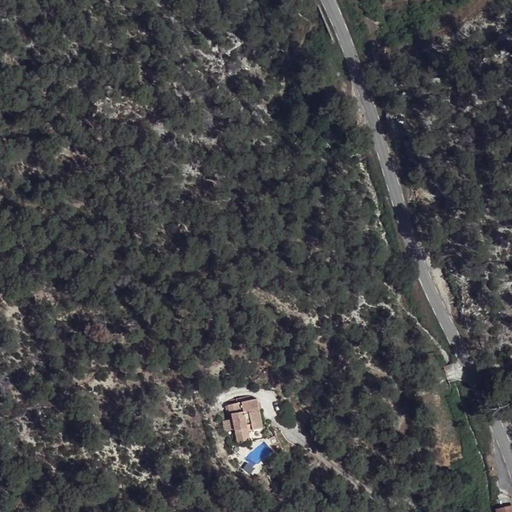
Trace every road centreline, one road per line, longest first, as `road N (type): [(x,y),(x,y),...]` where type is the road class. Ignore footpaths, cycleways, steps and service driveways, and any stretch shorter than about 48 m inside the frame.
road 1 (tertiary): [(336,0),(430,292),(511,475)]
road 2 (unknown): [(471,377),(453,367),(433,372),(408,393),(398,413),(400,492),(395,505),(379,508),(355,500),(255,407),(234,401),(197,411)]
